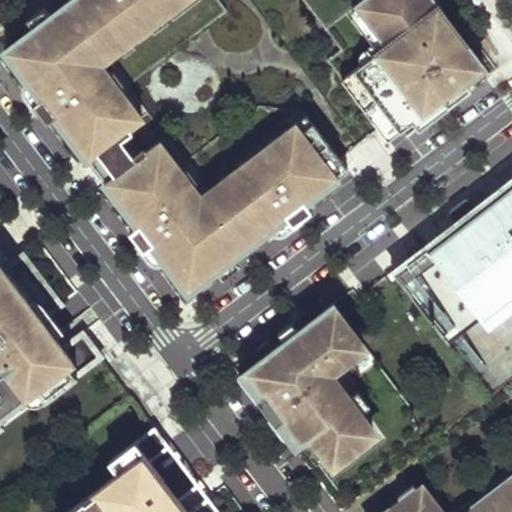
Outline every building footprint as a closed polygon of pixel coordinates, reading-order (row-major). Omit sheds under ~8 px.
[(26,98),(46,125),(54,118),(137,227),(129,233),(149,260),(157,254),(187,293),(216,272),(222,280),(239,266),(233,258),(278,224),(285,233),(298,222),(311,212),(305,204),(347,171),(303,113),(259,107),(186,163),(167,138),(166,138),(127,88),(225,12),(215,0),(71,0),(49,17),(43,9),(25,23),(32,31),(3,53),(33,92),(26,98)] [(301,0),(341,51),(326,62),(387,141),(441,100),(447,108),(459,99),(470,91),(463,83),(482,68),(442,15),(444,14),(433,0),(301,0)] [(392,273),(449,348),(511,298),(511,179),(476,208),(471,201),(469,200),(468,200),(468,199),(465,199),(465,200),(464,200),(463,201),(451,209),(450,211),(449,215),(450,218),(455,224),(392,273)] [(0,430),(31,406),(35,407),(38,407),(41,405),(101,359),(83,334),(63,349),(42,321),(36,314),(56,299),(23,256),(3,271),(0,266),(0,430)] [(36,314),(42,321),(62,306),(56,299),(36,314)] [(363,344),(333,305),(298,332),(292,324),(278,335),(284,342),(238,377),(249,391),(257,385),(265,395),(257,401),(276,425),(283,419),(302,444),(310,438),(325,457),(333,469),(374,438),(357,416),(361,413),(332,374),(345,365),(341,361),(363,344)] [(218,511),(209,499),(192,511),(187,511),(178,500),(170,506),(157,489),(165,483),(150,463),(170,448),(155,428),(110,463),(119,475),(70,511),(218,511)] [(310,438),(302,444),(317,463),(325,457),(310,438)] [(511,511),(511,476),(511,477),(488,495),(493,501),(479,511),(477,511),(434,511),(416,489),(386,511),(511,511)] [(479,511),(493,501),(488,495),(474,506),(479,511)]
